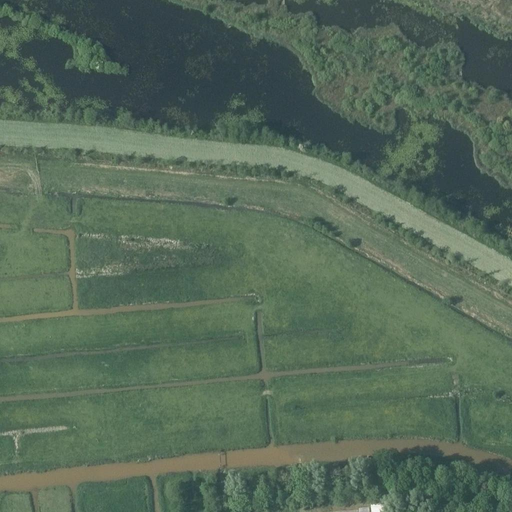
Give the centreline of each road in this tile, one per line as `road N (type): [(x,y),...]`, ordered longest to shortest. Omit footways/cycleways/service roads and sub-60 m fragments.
road 1 (track): [(31,167),(306,194),(511,311)]
road 2 (track): [(0,236),(16,239),(38,204),(79,219),(101,213)]
